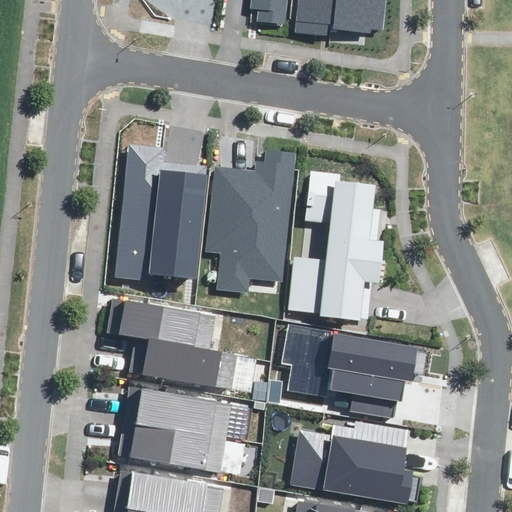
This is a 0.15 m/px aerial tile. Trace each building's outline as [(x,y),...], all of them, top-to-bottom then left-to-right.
[(285,0),(253,0),(252,15),(284,18),(285,0)] [(296,0),(293,34),(333,38),(333,31),(378,36),(382,0),(296,0)] [(248,172),(217,170),(208,284),(273,289),(284,154),(250,151),(248,172)] [(202,159),(138,155),(137,180),(151,181),(148,232),(126,231),(123,275),(195,279),(202,159)] [(286,306),(363,313),(366,275),(385,277),(389,242),(370,240),(375,180),(329,176),(321,255),(291,252),(286,306)] [(146,338),(142,365),(220,377),(226,343),(195,339),(200,306),(126,295),(120,334),(146,338)] [(331,362),(327,389),(400,400),(409,343),(315,329),(311,359),(331,362)] [(139,383),(128,455),(210,468),(221,395),(139,383)] [(297,419),(288,473),(393,491),(402,437),(297,419)] [(126,472),(119,511),(203,511),(208,485),(126,472)] [(314,495),(311,511),(395,511),(396,507),(314,495)]
